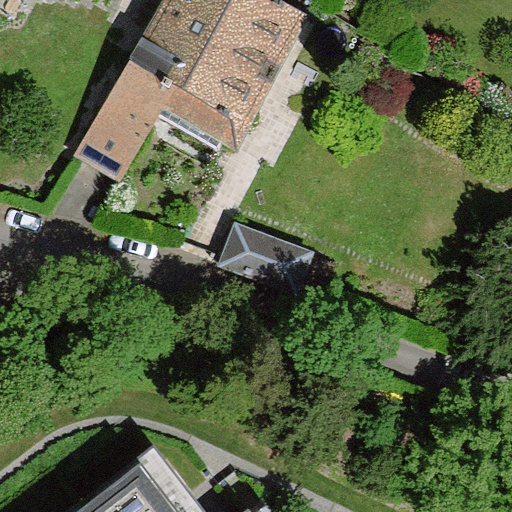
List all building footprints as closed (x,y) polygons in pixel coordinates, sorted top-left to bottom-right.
[(235,121),(291,12),(267,0),(170,0),(134,63),(173,86),(235,121)] [(173,86),(134,63),(82,154),(123,177),(156,117),(173,86)] [(173,86),(156,117),(221,154),(239,124),(235,121),(173,86)] [(310,256),(238,228),(224,266),(296,292),(310,256)] [(201,511),(158,456),(84,511),(201,511)]
